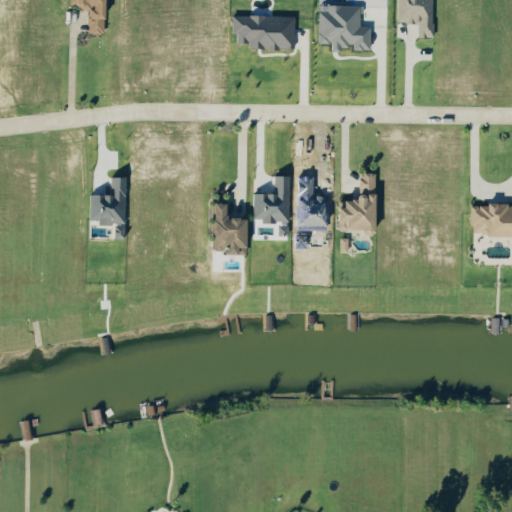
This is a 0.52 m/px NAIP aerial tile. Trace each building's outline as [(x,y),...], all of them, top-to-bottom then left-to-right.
[(415,36),(429,36),(429,0),(394,0),(395,22),(415,22),(415,36)] [(366,49),(367,25),(357,25),(358,4),(324,4),(324,10),(315,10),(314,42),(327,42),(327,47),(348,48),(348,49),(366,49)] [(370,171),(355,171),(354,196),(337,195),(337,205),(333,205),(332,228),(356,229),(356,233),(368,233),(370,171)] [(511,180),(511,181),(511,202),(481,202),(481,205),(467,204),(467,234),(511,235),(511,250),(511,249),(511,180)] [(240,253),(240,216),(222,216),(222,201),(207,201),(207,253),(240,253)] [(336,251),(343,252),(344,237),(337,237),(336,251)]
